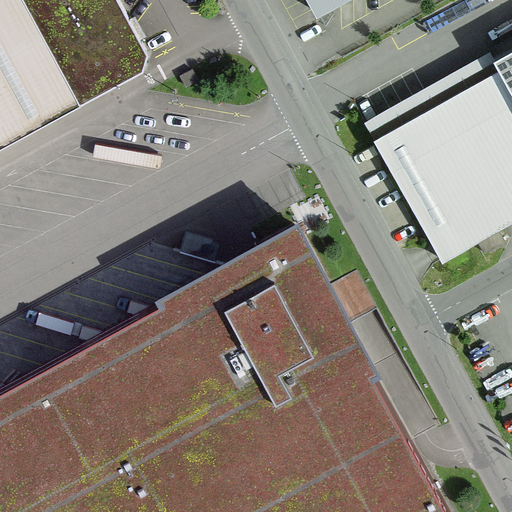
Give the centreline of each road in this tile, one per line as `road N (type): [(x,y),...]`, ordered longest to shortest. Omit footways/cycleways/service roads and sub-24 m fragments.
road 1 (unknown): [(380,268),(0,469)]
road 2 (residential): [(235,0),(413,329)]
road 3 (unknown): [(296,113),(354,68),(489,0)]
road 4 (residential): [(413,329),(511,506)]
